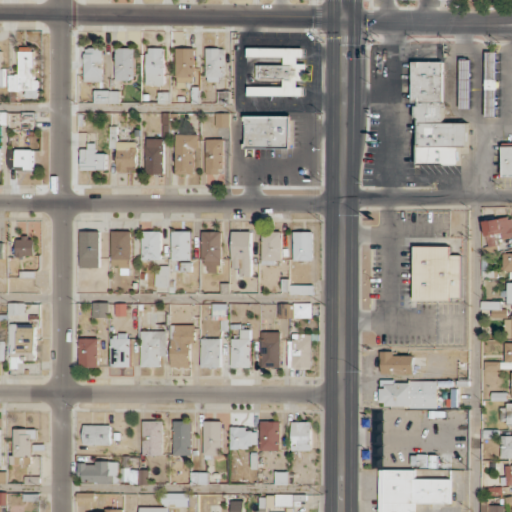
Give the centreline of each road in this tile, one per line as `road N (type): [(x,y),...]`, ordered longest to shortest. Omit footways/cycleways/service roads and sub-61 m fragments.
road 1 (residential): [(0,201),(511,197)]
road 2 (residential): [(60,511),(62,0)]
road 3 (secondary): [(343,97),(341,511)]
road 4 (residential): [(0,12),(344,19)]
road 5 (residential): [(0,392),(342,394)]
road 6 (secondary): [(344,19),(486,24)]
